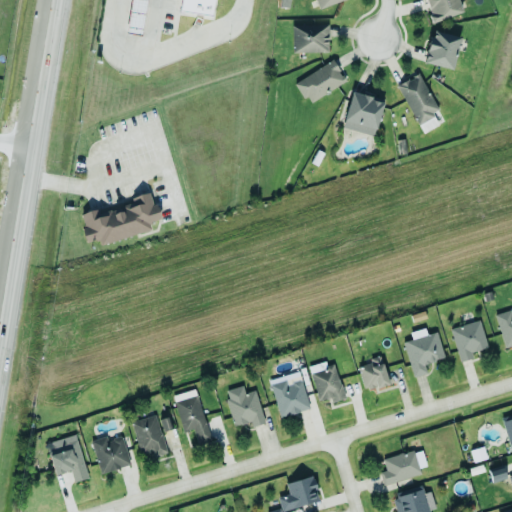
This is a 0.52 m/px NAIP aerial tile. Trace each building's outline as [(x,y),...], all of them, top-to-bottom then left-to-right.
[(132,0),(147,0),(141,41),(126,38),(132,0)] [(182,0),(216,0),(212,24),(179,18),(182,0)] [(314,0),(317,9),(341,0),(314,0)] [(457,0),(423,0),(432,23),(461,12),(457,0)] [(291,25),(291,52),(328,52),(327,24),(291,25)] [(453,68),(458,35),(429,31),(424,64),(453,68)] [(294,82),(307,103),(344,81),(331,60),(294,82)] [(438,111),(418,73),(396,85),(417,124),(438,111)] [(341,128),(373,136),(382,100),(350,92),(341,128)] [(77,219),(150,198),(158,224),(85,246),(77,219)] [(503,347),(511,344),(511,313),(510,314),(509,310),(494,314),(503,347)] [(459,362),(472,358),(470,352),(487,347),(479,320),(449,328),(459,362)] [(403,341),(411,377),(426,373),(423,363),(443,358),(437,332),(403,341)] [(356,365),(364,390),(388,383),(380,357),(356,365)] [(333,360),(308,367),(317,401),(328,398),(329,402),(343,398),(333,360)] [(278,376),(279,382),(270,384),(278,417),(308,410),(299,372),(278,376)] [(223,391),(234,426),(250,421),(251,426),(264,423),(254,390),(244,393),(241,385),(223,391)] [(174,402),(181,432),(192,429),(195,444),(209,441),(198,396),(174,402)] [(166,453),(154,414),(130,422),(140,454),(150,451),(153,457),(166,453)] [(511,450),(511,418),(501,421),(510,451),(511,450)] [(86,478),(76,435),(45,442),(53,474),(70,470),(73,481),(86,478)] [(98,473),(128,466),(122,436),(106,440),(106,436),(91,440),(98,473)] [(420,474),(418,468),(425,466),(420,448),(382,459),(385,470),(378,472),(382,485),(420,474)] [(288,493),(277,497),(281,511),(319,499),(311,475),(285,483),(288,493)] [(427,511),(422,489),(391,497),(395,511),(427,511)]
